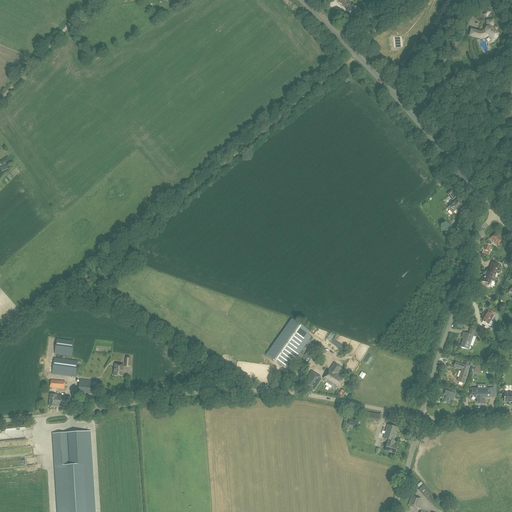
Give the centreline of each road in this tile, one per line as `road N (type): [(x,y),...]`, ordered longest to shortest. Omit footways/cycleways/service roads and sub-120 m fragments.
road 1 (track): [(0,342),(357,55)]
road 2 (unclassified): [(420,417),(229,389),(0,421)]
road 3 (tertiary): [(497,215),(300,0)]
road 4 (unclassified): [(420,417),(480,235),(497,215)]
road 5 (track): [(0,99),(90,0)]
